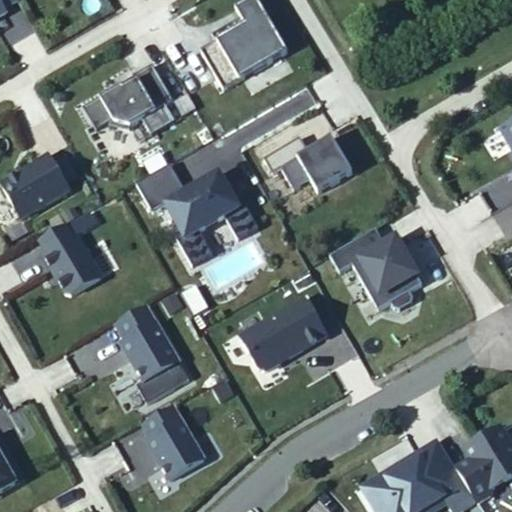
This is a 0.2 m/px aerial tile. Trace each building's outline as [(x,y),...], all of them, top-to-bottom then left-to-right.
[(11,0),(0,0),(0,17),(2,16),(0,11),(14,4),(11,0)] [(249,0),(231,11),(240,27),(196,53),(220,92),(284,54),(250,0),(249,0)] [(240,27),(237,21),(208,38),(212,44),(240,27)] [(170,105),(149,69),(131,80),(133,84),(116,94),(115,93),(98,102),(97,101),(79,111),(92,134),(106,126),(127,130),(139,123),(148,139),(170,126),(161,110),(170,105)] [(139,123),(127,130),(136,146),(148,139),(139,123)] [(511,124),(497,133),(511,159),(511,124)] [(296,142),(260,164),(269,179),(277,173),(290,194),(306,185),(314,198),(349,177),(328,142),(316,149),(314,152),(305,158),(296,142)] [(32,168),(0,186),(0,192),(17,222),(65,195),(45,159),(31,167),(32,168)] [(172,241),(189,270),(209,258),(196,235),(221,221),(234,244),(255,232),(238,203),(232,207),(216,177),(183,196),(167,168),(132,188),(149,217),(162,210),(178,238),(172,241)] [(97,281),(73,240),(69,243),(61,229),(35,245),(43,258),(39,260),(61,298),(67,299),(97,281)] [(372,233),(325,260),(335,277),(348,269),(374,314),(386,307),(389,313),(395,314),(407,307),(409,301),(406,296),(418,289),(392,243),(381,249),(372,233)] [(191,288),(177,297),(190,320),(205,312),(191,288)] [(171,299),(158,307),(165,318),(178,310),(171,299)] [(322,340),(301,303),(235,341),(254,373),(262,375),(276,366),(275,364),(283,359),(285,361),(322,340)] [(117,348),(140,387),(175,367),(142,310),(111,328),(121,345),(117,348)] [(222,383),(207,392),(216,406),(230,398),(222,383)] [(142,445),(165,484),(200,464),(169,411),(138,429),(146,442),(142,445)] [(511,455),(497,432),(461,454),(464,459),(466,457),(469,462),(452,473),(472,506),(473,507),(489,497),(487,494),(511,478),(511,455)] [(416,463),(361,496),(371,511),(423,511),(461,489),(471,507),(472,506),(452,473),(435,444),(413,458),(416,463)] [(0,452),(0,467),(11,486),(17,483),(0,452)] [(0,492),(11,486),(0,467),(0,492)] [(461,489),(423,511),(435,511),(443,507),(445,511),(462,511),(471,507),(461,489)]
